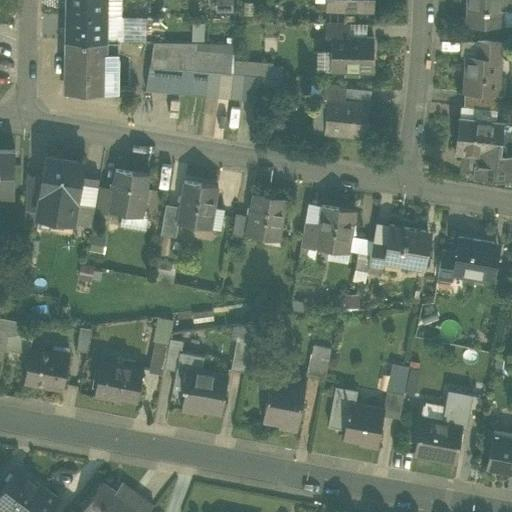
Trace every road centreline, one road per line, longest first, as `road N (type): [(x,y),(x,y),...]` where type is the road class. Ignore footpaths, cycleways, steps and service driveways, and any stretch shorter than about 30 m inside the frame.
road 1 (residential): [(497,511),(0,418)]
road 2 (residential): [(25,117),(404,184)]
road 3 (residential): [(421,0),(404,184)]
